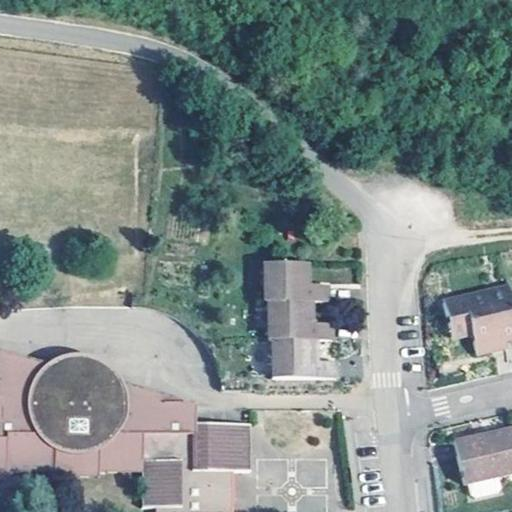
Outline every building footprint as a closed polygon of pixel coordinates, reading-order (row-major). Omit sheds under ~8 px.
[(304,278),(304,263),(262,263),(261,301),(265,302),(265,340),(270,340),(270,378),(332,379),(333,362),(313,361),(312,356),(312,341),(327,341),(327,324),(307,324),(307,309),(307,302),(323,302),(323,285),(304,284),(304,278)] [(511,341),(511,309),(506,283),(441,298),(446,323),(467,319),(470,331),(473,351),(511,341)] [(470,331),(467,319),(446,323),(449,335),(470,331)] [(0,476),(3,476),(5,471),(50,471),(50,479),(95,479),(95,472),(138,472),(138,507),(152,507),(152,511),(229,511),(231,471),(247,471),(247,423),(188,422),(176,422),(177,402),(124,401),(124,400),(124,396),(124,393),(123,386),(123,384),(118,373),(113,364),(102,355),(93,350),(83,347),(76,346),(67,346),(59,348),(48,353),(45,355),(42,357),(38,361),(36,363),(33,367),(29,373),(27,378),(26,381),(24,388),(0,387),(0,476)] [(0,346),(0,387),(24,388),(26,381),(27,378),(29,373),(33,367),(36,363),(38,361),(42,357),(45,355),(48,353),(0,346)] [(124,401),(177,402),(176,422),(188,422),(189,403),(123,384),(123,386),(124,393),(124,396),(124,400),(124,401)] [(511,471),(511,424),(451,438),(460,483),(465,482),(467,493),(472,496),(495,492),(498,486),(496,475),(511,471)]
